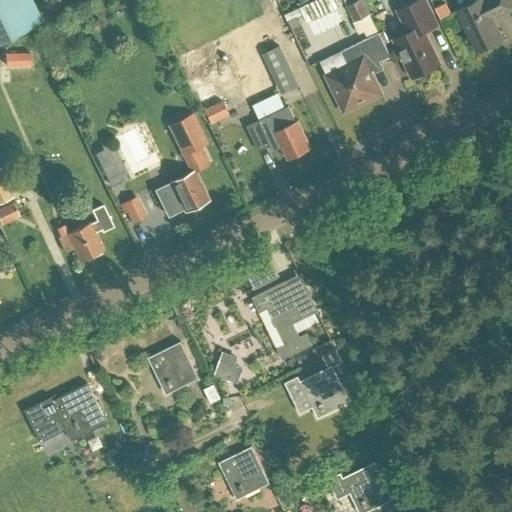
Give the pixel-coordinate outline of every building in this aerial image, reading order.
[(0,0),(0,41),(42,20),(32,0),(0,0)] [(336,5),(333,0),(310,0),(299,6),(306,20),(336,5)] [(369,12),(363,0),(354,0),(346,4),(354,20),(369,12)] [(395,38),(394,38),(413,78),(441,64),(425,30),(438,24),(426,0),(418,0),(398,10),(409,32),(395,39),(395,38)] [(471,0),(473,2),(457,10),(475,47),(501,34),(494,18),(511,9),(511,1),(511,0),(471,0)] [(341,51),(348,64),(327,74),(345,111),(381,93),(368,67),(391,56),(379,32),(341,51)] [(265,53),(284,94),(303,86),(284,45),(265,53)] [(32,52),(8,53),(9,66),(33,65),(32,52)] [(233,112),(250,105),(232,62),(191,79),(203,108),(227,98),(233,112)] [(221,101),(198,111),(204,124),(227,113),(221,101)] [(312,148),(298,119),(295,120),(288,105),(259,119),(267,135),(274,149),(282,145),(289,159),(312,148)] [(167,124),(182,155),(207,142),(192,112),(167,124)] [(0,195),(14,189),(0,160),(0,195)] [(193,170),(162,186),(169,201),(177,197),(184,210),(207,199),(193,170)] [(147,218),(136,195),(122,201),(132,224),(147,218)] [(18,215),(11,201),(0,206),(0,222),(1,224),(18,215)] [(89,221),(68,232),(64,224),(57,228),(61,235),(58,236),(65,252),(74,248),(80,260),(103,249),(89,221)] [(252,297),(270,334),(283,359),(293,354),(312,344),(307,333),(300,336),(293,323),(303,318),(285,281),(252,297)] [(181,341),(149,357),(167,394),(200,378),(181,341)] [(227,364),(219,361),(215,373),(222,375),(227,364)] [(333,365),(300,381),(318,418),(351,402),(333,365)] [(52,396),(25,409),(41,442),(67,429),(72,440),(108,423),(88,382),(53,399),(52,396)] [(252,446),(219,462),(237,499),(270,483),(252,446)] [(375,461),(343,477),(359,511),(365,511),(393,499),(375,461)] [(99,511),(87,488),(39,511),(99,511)] [(294,506),(287,491),(277,496),(284,510),(294,506)]
